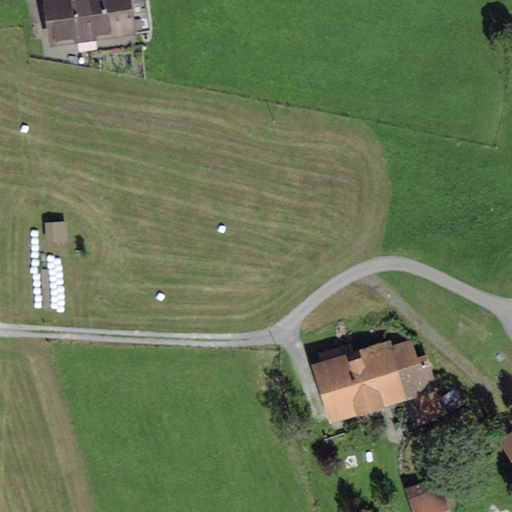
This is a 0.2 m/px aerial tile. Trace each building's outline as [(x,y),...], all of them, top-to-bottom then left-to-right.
[(49,0),(50,0),(57,46),(151,31),(145,0),(49,0)] [(67,220),(45,222),(47,242),(69,240),(67,220)] [(410,341),(314,372),(333,431),(429,400),(410,341)] [(511,468),(511,445),(501,454),(511,468)] [(447,511),(442,494),(411,504),(413,511),(447,511)]
